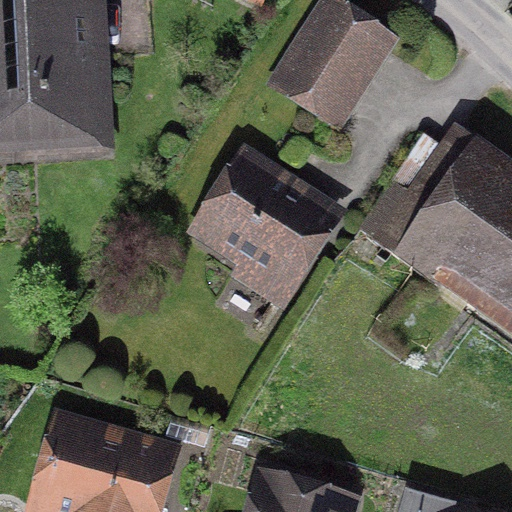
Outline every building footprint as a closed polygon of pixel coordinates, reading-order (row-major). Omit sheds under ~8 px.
[(78,0),(0,0),(0,140),(87,136),(78,0)] [(398,43),(329,0),(323,0),(267,88),(340,134),(398,43)] [(511,199),(423,136),(391,181),(414,197),(380,246),(445,292),(441,297),(470,318),(476,309),(511,335),(511,199)] [(286,286),(330,216),(248,163),(203,233),(286,286)] [(152,511),(169,456),(106,438),(99,442),(97,448),(57,436),(36,510),(44,511),(152,511)] [(263,482),(254,511),(346,511),(348,506),(263,482)] [(440,511),(430,509),(432,502),(408,495),(403,511),(440,511)]
